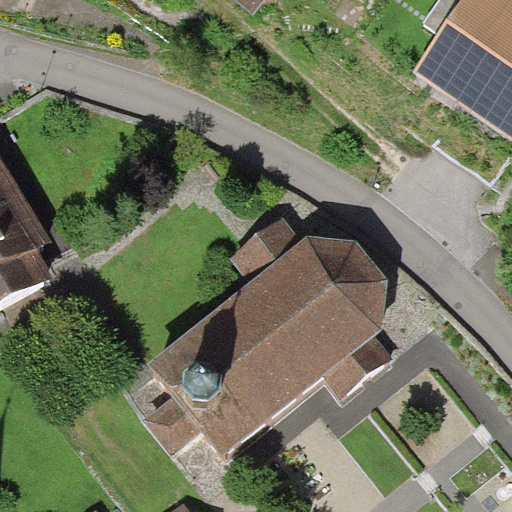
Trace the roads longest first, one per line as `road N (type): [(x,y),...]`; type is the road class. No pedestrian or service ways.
road 1 (residential): [(511,357),(355,217),(234,143),(53,73),(0,65)]
road 2 (track): [(203,0),(312,102),(441,200),(454,234),(442,289)]
